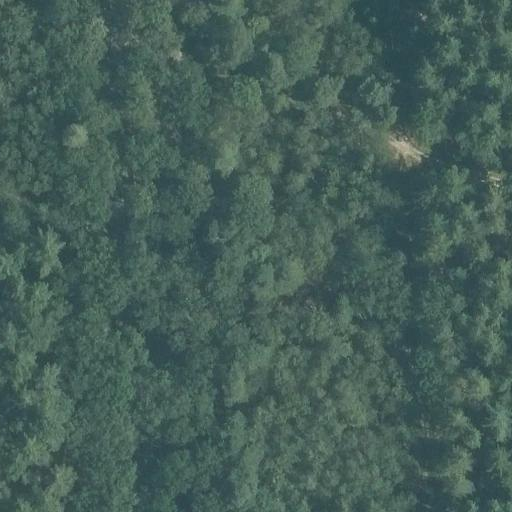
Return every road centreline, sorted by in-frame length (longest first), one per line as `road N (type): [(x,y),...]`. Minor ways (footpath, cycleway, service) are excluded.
road 1 (track): [(425,511),(391,0)]
road 2 (secondary): [(141,511),(109,0)]
road 3 (track): [(511,186),(111,37)]
